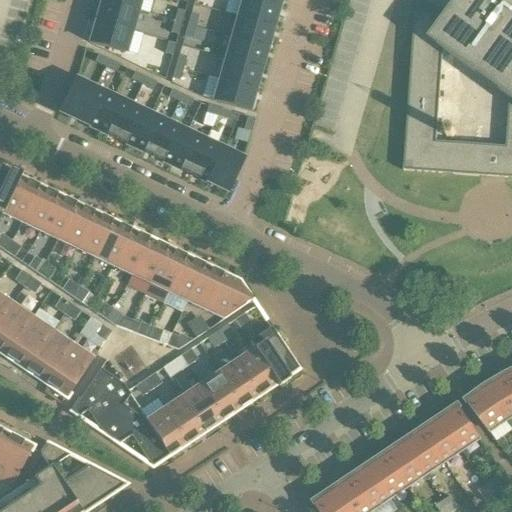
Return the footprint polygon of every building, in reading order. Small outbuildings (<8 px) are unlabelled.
[(137,12),(140,0),(102,0),(102,1),(137,12)] [(272,28),(278,7),(253,0),(242,0),(237,18),(272,28)] [(415,15),(404,172),(481,177),(483,146),(437,143),(443,51),(465,67),(510,99),(506,148),(504,179),(511,179),(511,0),(457,0),(445,17),(415,15)] [(131,32),(137,12),(102,1),(99,11),(96,22),(131,32)] [(174,10),(171,21),(179,23),(182,12),(174,10)] [(329,43),(315,40),(289,139),(297,141),(279,211),(311,219),(364,15),(347,10),(345,21),(335,18),(329,43)] [(189,14),(186,26),(193,28),(197,16),(189,14)] [(267,49),(272,28),(237,18),(231,39),(267,49)] [(175,35),(179,23),(171,21),(168,33),(175,35)] [(125,54),(131,32),(96,22),(90,44),(125,54)] [(190,39),(193,28),(186,26),(182,37),(190,39)] [(261,69),(267,49),(231,39),(225,59),(261,69)] [(162,53),(169,56),(173,44),(165,42),(162,53)] [(104,68),(108,61),(97,56),(94,63),(104,68)] [(177,56),(174,67),(181,69),(185,58),(177,56)] [(255,90),(261,69),(225,59),(219,80),(255,90)] [(119,66),(108,61),(104,68),(115,73),(119,66)] [(178,81),(181,69),(174,67),(170,79),(178,81)] [(141,86),(145,78),(134,73),(130,81),(141,86)] [(156,84),(145,78),(141,86),(152,91),(156,84)] [(79,123),(95,90),(75,80),(60,113),(79,123)] [(248,112),(255,90),(219,80),(213,102),(248,112)] [(97,131),(113,98),(95,90),(79,123),(97,131)] [(178,103),(181,96),(171,91),(167,98),(178,103)] [(192,101),(181,96),(178,103),(189,108),(192,101)] [(116,140),(131,107),(113,98),(97,131),(116,140)] [(134,149),(150,116),(131,107),(116,140),(134,149)] [(215,118),(218,111),(206,107),(204,115),(215,118)] [(227,122),(229,114),(218,111),(215,118),(227,122)] [(153,158),(168,125),(150,116),(134,149),(153,158)] [(244,131),(251,133),(255,121),(247,119),(244,131)] [(171,166),(187,133),(168,125),(153,158),(171,166)] [(189,175),(205,142),(187,133),(171,166),(189,175)] [(208,184),(224,151),(205,142),(189,175),(208,184)] [(481,177),(504,179),(506,148),(483,146),(481,177)] [(243,160),(224,151),(208,184),(227,193),(243,160)] [(0,169),(0,214),(2,215),(21,175),(10,169),(8,172),(0,169)] [(21,175),(2,215),(2,216),(18,223),(36,186),(20,178),(22,175),(21,175)] [(36,186),(18,223),(22,225),(38,233),(56,195),(40,188),(36,186)] [(56,195),(38,233),(42,235),(56,241),(74,204),(60,197),(56,195)] [(74,204),(56,241),(63,244),(76,251),(93,213),(80,207),(74,204)] [(93,213),(76,251),(83,254),(94,259),(112,222),(100,216),(93,213)] [(112,222),(94,259),(103,263),(112,268),(130,231),(121,226),(112,222)] [(130,231),(112,268),(123,273),(130,276),(148,239),(141,235),(130,231)] [(5,236),(0,242),(0,248),(4,251),(11,241),(5,236)] [(148,239),(130,276),(143,283),(149,286),(167,248),(161,245),(148,239)] [(11,241),(4,251),(11,256),(18,245),(11,241)] [(167,248),(149,286),(163,292),(167,294),(185,257),(181,255),(167,248)] [(185,257),(167,294),(183,302),(185,303),(203,265),(201,264),(185,257)] [(38,259),(31,270),(38,274),(45,264),(38,259)] [(45,264),(38,274),(44,279),(52,268),(45,264)] [(203,265),(185,303),(203,311),(223,321),(251,302),(239,282),(221,274),(203,265)] [(31,278),(25,274),(18,284),(24,289),(31,278)] [(31,293),(38,283),(31,278),(24,289),(31,293)] [(72,282),(65,293),(71,297),(79,287),(72,282)] [(79,287),(71,297),(78,302),(85,291),(79,287)] [(0,323),(13,305),(0,295),(0,323)] [(64,316),(71,305),(64,301),(57,311),(64,316)] [(0,323),(0,353),(6,358),(33,318),(13,305),(0,323)] [(71,320),(78,310),(71,305),(64,316),(71,320)] [(106,305),(99,316),(105,320),(112,310),(106,305)] [(132,321),(124,318),(112,310),(105,320),(117,328),(127,332),(132,321)] [(241,317),(234,321),(241,332),(248,327),(241,317)] [(6,358),(27,371),(53,332),(33,318),(6,358)] [(101,348),(111,333),(91,319),(81,335),(101,348)] [(147,339),(151,328),(139,323),(138,323),(132,321),(127,332),(139,336),(147,339)] [(151,328),(147,339),(154,342),(159,331),(151,328)] [(223,329),(216,333),(223,344),(230,339),(223,329)] [(249,343),(254,350),(276,385),(278,388),(289,381),(287,378),(298,371),(270,329),(249,343)] [(27,371),(47,385),(73,346),(53,332),(27,371)] [(216,333),(210,338),(217,348),(223,344),(216,333)] [(171,335),(166,347),(178,351),(190,343),(171,335)] [(73,346),(47,385),(67,399),(93,359),(73,346)] [(254,350),(236,362),(259,396),(276,385),(254,350)] [(187,353),(180,357),(187,368),(194,363),(187,353)] [(180,357),(174,362),(181,372),(187,368),(180,357)] [(236,362),(218,374),(241,408),(259,396),(236,362)] [(81,416),(87,412),(118,382),(100,370),(71,412),(79,418),(81,416)] [(218,374),(200,386),(223,420),(241,408),(218,374)] [(151,377),(144,381),(151,392),(158,387),(151,377)] [(87,412),(101,432),(123,406),(130,396),(120,381),(119,382),(118,382),(87,412)] [(144,381),(138,386),(145,396),(151,392),(144,381)] [(511,417),(511,390),(507,381),(499,386),(498,383),(486,391),(505,421),(511,417)] [(200,386),(182,398),(205,432),(223,420),(200,386)] [(505,421),(486,391),(474,398),(476,401),(468,407),(488,433),(505,421)] [(182,398),(164,410),(187,444),(205,432),(182,398)] [(120,444),(131,437),(148,425),(146,422),(123,406),(101,432),(100,432),(119,445),(120,444)] [(146,422),(148,425),(169,456),(187,444),(164,410),(146,422)] [(479,439),(461,412),(452,417),(450,415),(440,422),(461,452),(479,439)] [(461,452),(440,422),(430,429),(431,431),(424,436),(442,464),(461,452)] [(148,425),(131,437),(148,463),(147,464),(152,467),(169,456),(148,425)] [(0,457),(11,437),(0,430),(0,457)] [(442,464),(424,436),(416,441),(415,439),(405,446),(425,475),(442,464)] [(11,437),(0,457),(0,484),(11,490),(33,448),(11,437)] [(69,457),(47,445),(41,456),(52,468),(69,457)] [(425,475),(405,446),(394,453),(395,455),(389,460),(408,487),(425,475)] [(408,487),(389,460),(380,465),(379,463),(370,469),(390,499),(408,487)] [(80,511),(85,511),(125,486),(88,466),(62,484),(80,511)] [(80,511),(62,484),(52,468),(35,480),(40,488),(3,511),(80,511)] [(390,499),(370,469),(358,477),(360,479),(354,483),(373,511),(390,499)] [(481,482),(484,486),(492,500),(500,495),(488,478),(481,482)] [(370,511),(373,511),(354,483),(345,490),(343,487),(335,492),(348,511),(370,511)] [(492,500),(484,486),(476,492),(485,505),(492,500)] [(438,495),(443,501),(449,511),(453,511),(457,510),(444,490),(438,495)] [(348,511),(335,492),(322,501),(324,503),(315,509),(317,511),(348,511)] [(449,511),(443,501),(434,507),(437,511),(449,511)]
